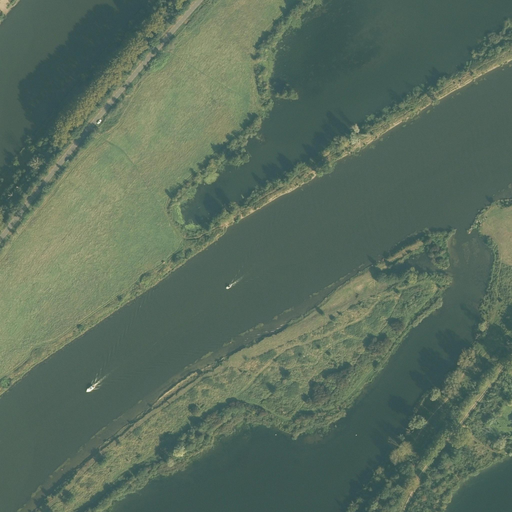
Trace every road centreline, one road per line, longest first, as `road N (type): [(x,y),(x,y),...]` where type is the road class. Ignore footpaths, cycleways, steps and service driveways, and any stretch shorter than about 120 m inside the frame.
road 1 (unclassified): [(0,239),(200,0)]
road 2 (track): [(511,357),(421,476),(404,511)]
